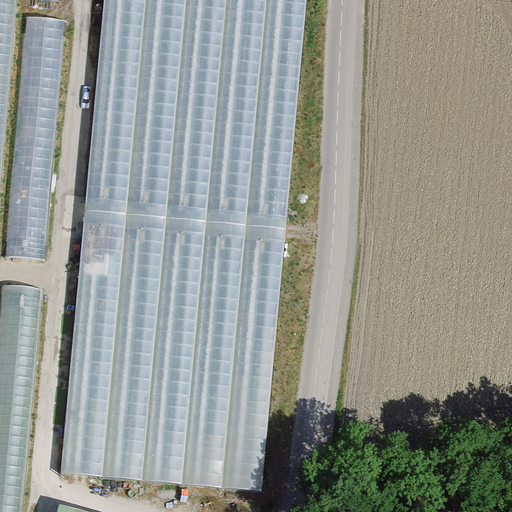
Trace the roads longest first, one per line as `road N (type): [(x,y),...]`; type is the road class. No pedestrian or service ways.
road 1 (unclassified): [(296,511),(332,269),(344,0)]
road 2 (track): [(86,0),(44,511)]
